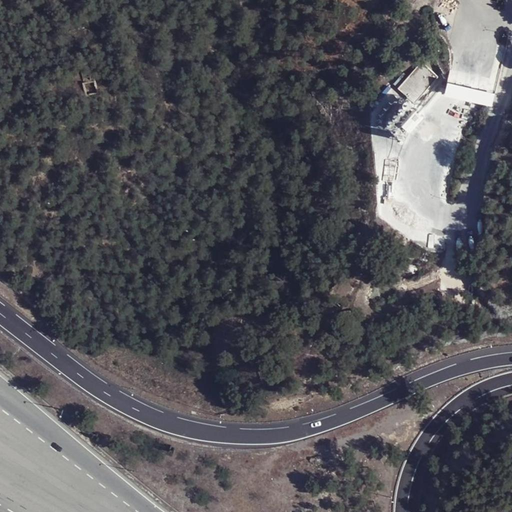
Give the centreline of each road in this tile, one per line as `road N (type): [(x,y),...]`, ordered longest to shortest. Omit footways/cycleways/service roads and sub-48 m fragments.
road 1 (motorway): [(511,357),(443,372),(296,431),(207,433),(152,418),(86,380),(0,313)]
road 2 (motorway): [(148,511),(0,397)]
road 3 (motorway): [(400,511),(409,470),(448,407),(511,375)]
